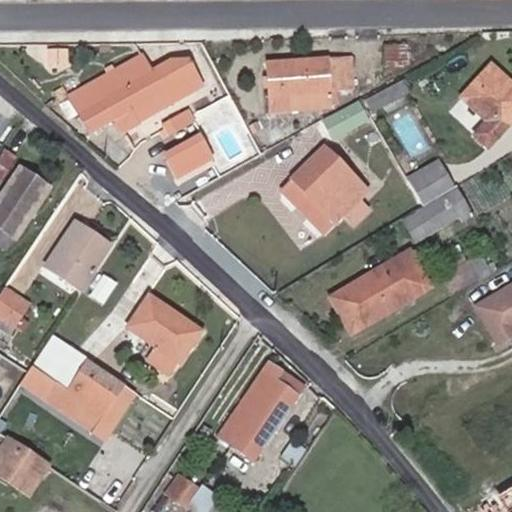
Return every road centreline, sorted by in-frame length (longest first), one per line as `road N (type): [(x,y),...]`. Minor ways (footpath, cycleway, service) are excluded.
road 1 (residential): [(0,79),(194,247),(367,420),(443,511)]
road 2 (residential): [(0,17),(511,11)]
road 3 (unknown): [(263,316),(123,511)]
